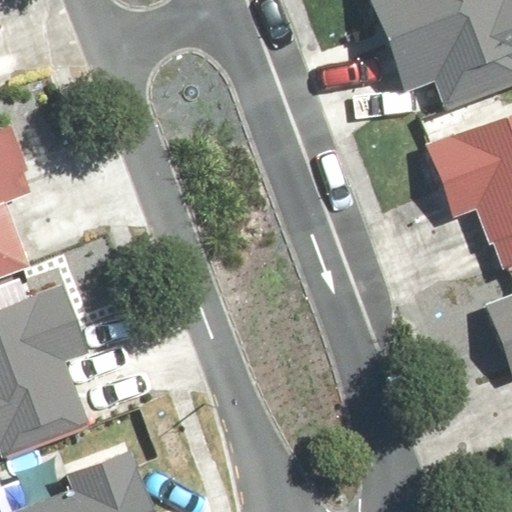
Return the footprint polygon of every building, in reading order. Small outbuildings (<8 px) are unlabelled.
[(511,0),(374,0),(406,91),(431,82),(441,111),(511,85),(511,0)] [(511,103),(440,129),(468,204),(497,194),(511,228),(511,103)] [(0,264),(43,249),(21,186),(45,178),(23,116),(0,123),(0,264)] [(104,336),(81,272),(0,301),(0,434),(19,428),(25,444),(104,415),(79,345),(104,336)] [(511,281),(498,287),(511,324),(511,281)] [(91,479),(14,508),(2,474),(0,474),(0,511),(175,511),(147,435),(83,459),(91,479)]
